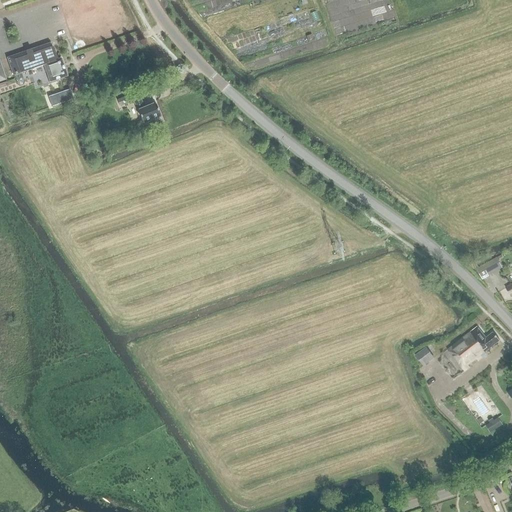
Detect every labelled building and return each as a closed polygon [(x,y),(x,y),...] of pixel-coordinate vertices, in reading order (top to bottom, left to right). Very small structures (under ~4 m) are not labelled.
[(7,59),(13,76),(44,66),(50,83),(67,77),(61,59),(57,61),(53,47),(52,48),(51,44),(7,59)] [(70,89),(48,97),(52,107),(73,100),(70,89)] [(118,101),(120,107),(132,102),(130,96),(118,101)] [(134,101),(144,124),(160,118),(155,104),(145,108),(141,98),(134,101)] [(502,268),(496,257),(476,269),(482,279),(502,268)] [(486,339),(476,327),(448,350),(465,372),(469,369),(467,366),(475,359),(477,362),(485,356),(483,354),(499,341),(493,334),(486,339)] [(423,367),(433,359),(425,349),(415,358),(423,367)] [(503,425),(498,418),(494,420),(492,418),(488,421),(490,423),(485,426),(490,433),(503,425)]
